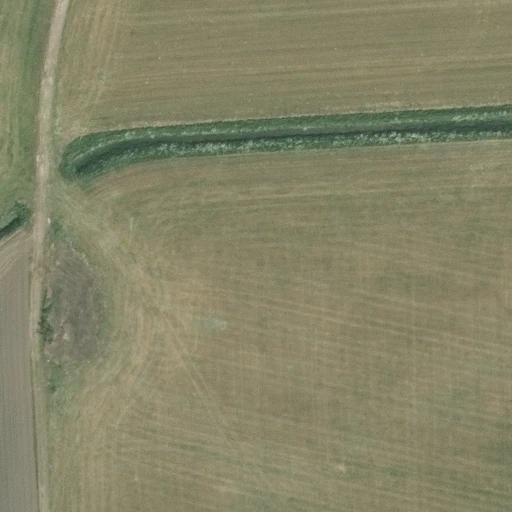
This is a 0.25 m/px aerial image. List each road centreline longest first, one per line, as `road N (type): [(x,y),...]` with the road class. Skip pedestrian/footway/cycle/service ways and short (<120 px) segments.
road 1 (track): [(44,511),(38,233)]
road 2 (track): [(38,233),(41,40),(54,0)]
